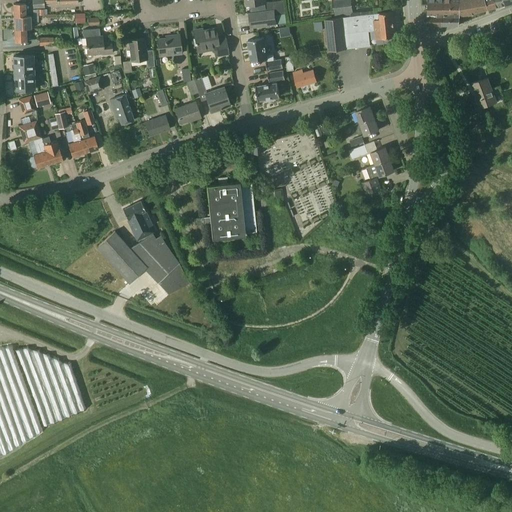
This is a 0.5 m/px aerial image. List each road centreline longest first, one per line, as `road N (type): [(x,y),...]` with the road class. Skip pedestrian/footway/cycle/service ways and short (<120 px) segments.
road 1 (unclassified): [(364,363),(330,359),(250,371),(0,271)]
road 2 (primary): [(0,297),(340,427)]
road 3 (primary): [(338,411),(0,288)]
road 4 (residential): [(0,199),(82,185),(250,122)]
road 5 (primary): [(340,427),(511,473)]
road 6 (unclassified): [(400,230),(448,155),(441,106),(420,74)]
road 7 (unclassified): [(511,452),(441,429),(392,377),(364,363)]
road 8 (primary): [(511,470),(354,416)]
road 9 (unclassified): [(364,363),(400,230)]
road 10 (residential): [(250,122),(382,85)]
